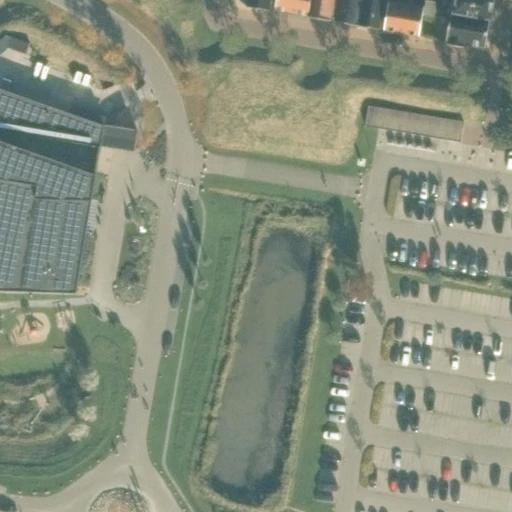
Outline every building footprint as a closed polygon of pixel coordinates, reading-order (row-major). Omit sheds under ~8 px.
[(239,0),(246,5),(246,7),(269,11),(270,0),(239,0)] [(275,0),(273,11),(307,16),(309,0),(275,0)] [(309,0),(307,16),(307,18),(330,22),(333,0),(309,0)] [(338,0),(335,23),(357,26),(361,0),(338,0)] [(361,0),(357,26),(379,30),(384,0),(361,0)] [(425,0),(424,8),(424,9),(434,11),(436,2),(425,0)] [(449,0),(447,13),(450,13),(490,20),(493,0),(449,0)] [(424,9),(424,8),(388,2),(383,31),(419,37),(423,15),(424,9)] [(490,20),(450,13),(446,41),(448,42),(448,46),(464,49),(465,45),(485,48),(490,20)] [(0,291),(76,294),(102,137),(104,126),(0,89),(0,291)] [(369,106),(365,128),(461,144),(464,122),(369,106)] [(101,148),(113,150),(134,153),(134,151),(138,130),(104,125),(104,126),(102,137),(101,148)]
